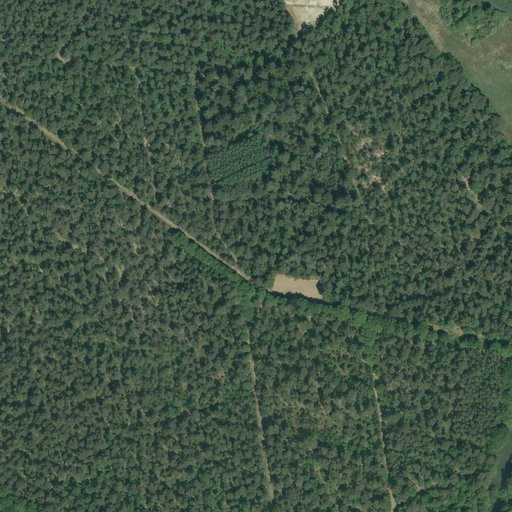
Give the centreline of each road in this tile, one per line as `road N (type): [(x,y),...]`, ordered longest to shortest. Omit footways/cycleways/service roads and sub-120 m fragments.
road 1 (track): [(395,511),(366,314),(367,224),(299,40)]
road 2 (track): [(154,209),(296,199),(462,257),(479,246),(482,198),(504,141)]
road 3 (track): [(346,0),(246,79),(0,55)]
road 4 (track): [(240,275),(0,96)]
road 5 (track): [(240,275),(274,511)]
road 6 (track): [(470,511),(511,354),(455,341),(458,333)]
road 7 (track): [(458,333),(288,294),(240,275)]
road 8 (track): [(482,198),(407,95),(320,102)]
road 9 (track): [(240,275),(213,217),(194,75)]
